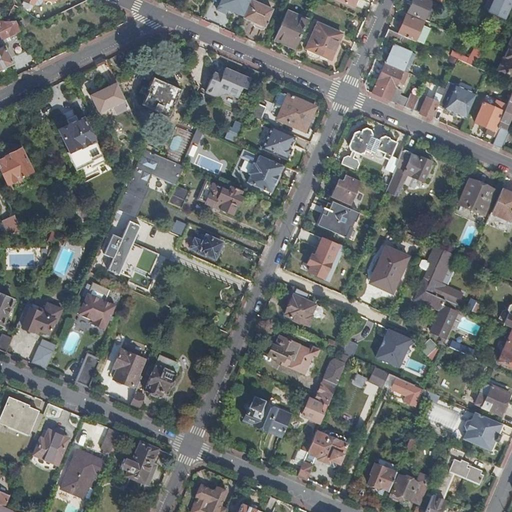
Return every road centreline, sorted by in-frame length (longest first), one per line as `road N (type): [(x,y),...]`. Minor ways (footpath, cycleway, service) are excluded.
road 1 (residential): [(346,96),(192,447)]
road 2 (tertiary): [(192,447),(0,368)]
road 3 (residential): [(346,96),(164,18)]
road 4 (residential): [(164,18),(0,100)]
road 5 (residential): [(511,169),(346,96)]
road 6 (tertiary): [(346,511),(192,447)]
